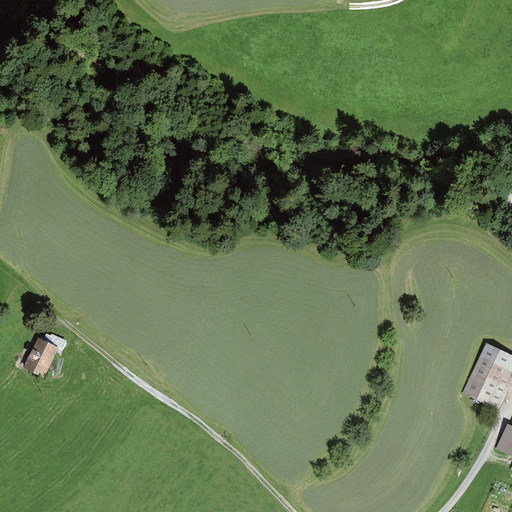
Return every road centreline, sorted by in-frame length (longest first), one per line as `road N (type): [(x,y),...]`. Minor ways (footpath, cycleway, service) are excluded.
road 1 (track): [(0,263),(212,433),(294,511)]
road 2 (track): [(511,401),(443,511)]
